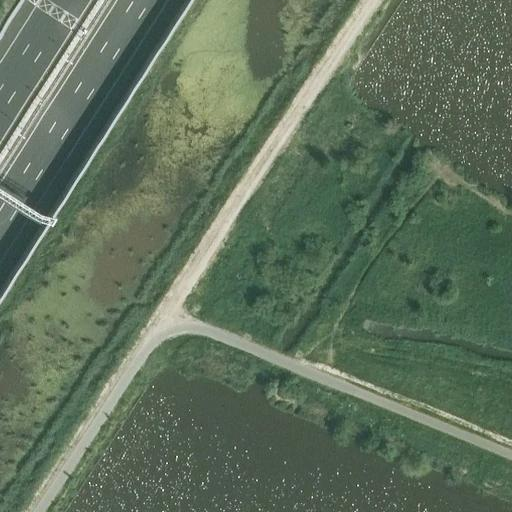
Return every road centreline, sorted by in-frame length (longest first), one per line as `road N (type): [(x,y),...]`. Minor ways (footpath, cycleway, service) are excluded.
road 1 (unknown): [(141,335),(365,0)]
road 2 (motorway): [(0,221),(141,0)]
